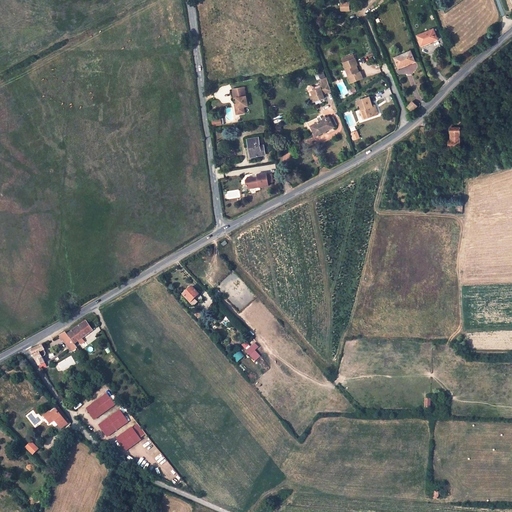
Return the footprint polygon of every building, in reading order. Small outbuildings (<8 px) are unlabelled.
[(340,11),(349,11),(349,1),(339,1),(340,11)] [(421,46),(438,39),(434,29),(417,36),(421,46)] [(399,68),(415,61),(411,51),(395,58),(399,68)] [(357,65),(354,59),(343,63),(346,70),(346,69),(349,76),(351,83),(363,78),(360,72),(357,73),(355,66),(357,65)] [(331,91),(328,83),(327,78),(321,80),(323,85),(319,86),(321,90),(317,91),(314,92),(313,96),(313,98),(315,103),(325,100),(323,94),(331,91)] [(235,88),(237,98),(239,97),(240,103),(241,113),(247,112),(246,106),(250,105),(248,95),(247,86),(235,88)] [(369,98),(359,101),(360,105),(361,109),(362,109),(365,119),(376,115),(375,110),(373,109),(372,106),(369,98)] [(418,106),(413,101),(407,107),(412,112),(418,106)] [(334,127),(329,117),(323,120),(320,116),(307,123),(309,127),(311,126),(316,135),(321,133),(321,131),(325,130),(326,131),(334,127)] [(453,140),(451,140),(449,140),(448,141),(448,147),(461,146),(461,138),(459,138),(459,127),(451,127),(451,132),(453,132),(453,140)] [(247,139),(249,150),(252,150),(253,157),(265,155),(264,145),(260,146),(259,137),(247,139)] [(250,177),(247,180),(248,186),(252,189),(258,188),(257,183),(260,183),(261,187),(271,185),(269,173),(259,174),(260,177),(258,177),(258,178),(256,179),(256,178),(254,177),(250,177)] [(192,287),(183,295),(190,304),(194,300),(195,301),(196,301),(197,301),(198,300),(198,299),(197,298),(200,295),(192,287)] [(67,334),(74,343),(93,331),(86,321),(79,325),(67,334)] [(74,343),(67,334),(65,332),(59,335),(71,350),(77,346),(74,343)] [(245,351),(254,361),(260,356),(254,350),(258,347),(254,342),(245,351)] [(39,352),(44,350),(43,349),(46,347),(43,343),(29,350),(34,359),(39,366),(43,364),(44,366),(46,364),(43,358),(39,352)] [(39,352),(43,358),(47,355),(44,350),(39,352)] [(236,362),(243,357),(239,351),(232,356),(236,362)] [(110,398),(108,394),(87,409),(94,419),(120,401),(115,395),(110,398)] [(67,425),(71,424),(69,421),(60,408),(50,416),(49,415),(44,419),(51,426),(56,422),(62,429),(67,425)] [(128,421),(120,411),(100,426),(107,436),(128,421)] [(140,438),(133,428),(117,439),(125,449),(140,438)] [(33,442),(27,448),(34,455),(40,449),(33,442)]
